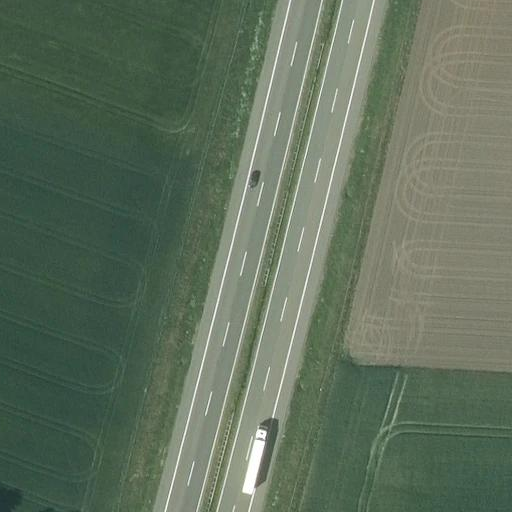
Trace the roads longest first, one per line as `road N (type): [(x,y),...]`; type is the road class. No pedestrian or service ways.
road 1 (motorway): [(249,511),(364,0)]
road 2 (motorway): [(296,0),(183,511)]
